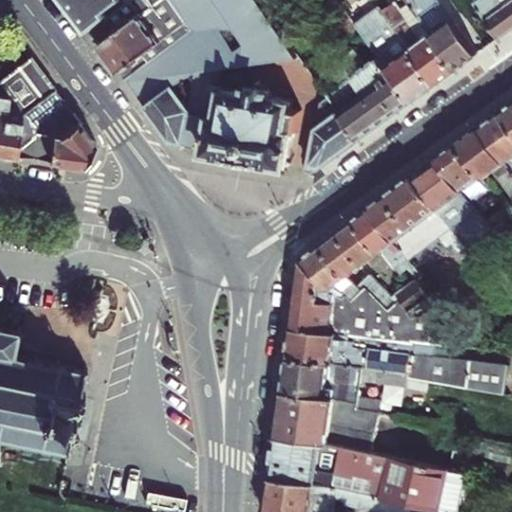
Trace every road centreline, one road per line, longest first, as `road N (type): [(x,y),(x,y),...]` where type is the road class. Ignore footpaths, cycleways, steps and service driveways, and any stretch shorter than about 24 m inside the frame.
road 1 (secondary): [(230,267),(511,69)]
road 2 (tertiary): [(170,200),(20,0)]
road 3 (secondary): [(224,511),(243,316),(230,267)]
road 4 (secondary): [(186,280),(223,511)]
road 5 (residential): [(170,200),(0,176)]
